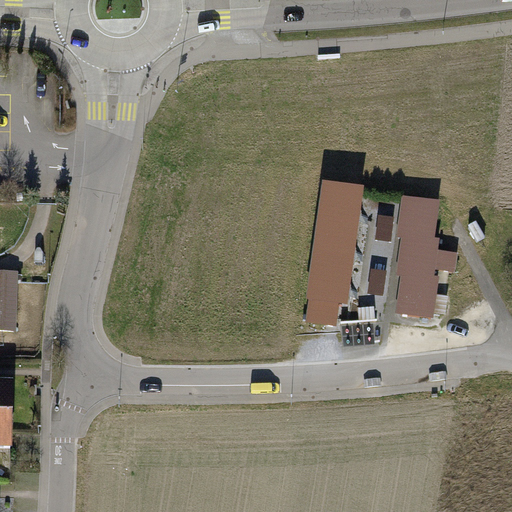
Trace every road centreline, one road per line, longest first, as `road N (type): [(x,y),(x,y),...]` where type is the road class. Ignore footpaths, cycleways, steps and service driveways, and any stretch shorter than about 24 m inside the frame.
road 1 (residential): [(91,367),(191,380),(401,373),(511,352)]
road 2 (residential): [(91,367),(73,337),(117,57)]
road 3 (secondary): [(381,0),(168,4)]
road 4 (residential): [(59,511),(67,407),(91,367)]
